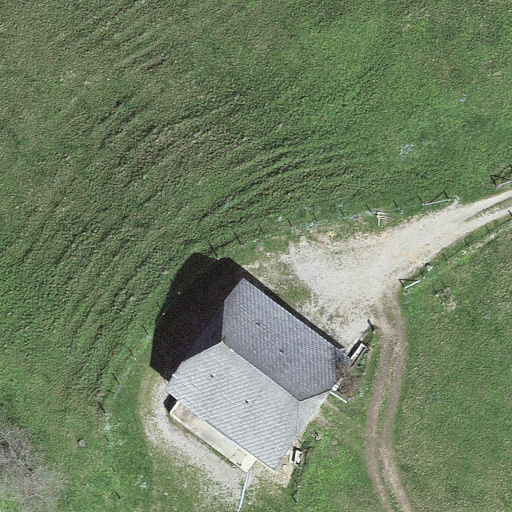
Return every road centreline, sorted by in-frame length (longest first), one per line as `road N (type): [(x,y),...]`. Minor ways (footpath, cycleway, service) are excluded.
road 1 (track): [(199,511),(199,473),(142,377),(158,353),(283,269),(368,270)]
road 2 (track): [(368,270),(511,194)]
